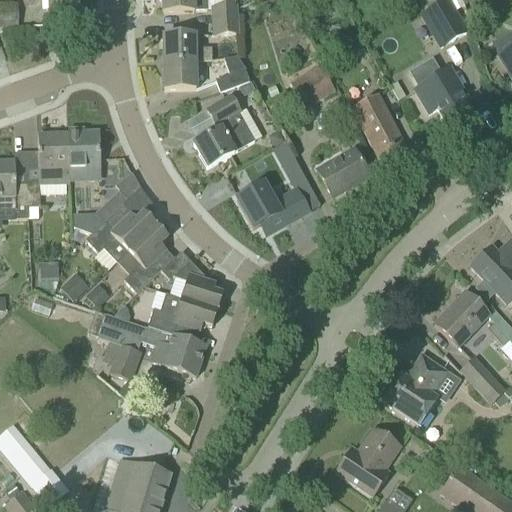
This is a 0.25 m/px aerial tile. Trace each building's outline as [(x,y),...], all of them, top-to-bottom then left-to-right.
[(48,0),(49,13),(77,12),(76,0),(48,0)] [(194,16),(194,14),(206,14),(206,1),(223,0),(161,0),(162,16),(194,16)] [(420,18),(440,53),(469,36),(449,1),(420,18)] [(0,31),(18,30),(16,4),(0,5),(0,31)] [(210,10),(211,25),(237,24),(237,9),(210,10)] [(237,24),(211,25),(213,40),(238,39),(237,24)] [(163,67),(194,66),(211,64),(211,51),(194,52),(194,39),(162,40),(163,67)] [(511,51),(497,60),(511,84),(511,51)] [(229,79),(215,83),(219,96),(248,86),(244,74),(236,61),(223,62),(229,79)] [(164,94),(195,93),(194,66),(163,67),(164,94)] [(320,69),(290,85),(289,86),(304,113),(335,96),(320,69)] [(471,122),(463,108),(469,105),(449,71),(413,93),(428,119),(437,113),(450,135),(471,122)] [(410,159),(378,98),(351,112),(383,173),(410,159)] [(217,129),(219,133),(193,148),(207,172),(255,145),(254,144),(249,147),(240,131),(245,129),(238,117),(240,116),(230,99),(205,113),(215,130),(217,129)] [(68,137),(67,137),(69,174),(79,174),(79,182),(99,181),(97,136),(83,137),(83,134),(68,134),(68,137)] [(69,174),(67,137),(37,138),(38,187),(69,186),(69,174)] [(331,202),(368,181),(353,154),(316,174),(331,202)] [(14,164),(0,164),(0,214),(14,214),(14,223),(27,223),(26,212),(26,187),(15,188),(14,164)] [(39,212),(38,187),(26,187),(26,212),(39,212)] [(273,208),(262,188),(236,203),(253,233),(265,226),(271,237),(308,216),(296,195),(273,208)] [(103,227),(122,209),(127,204),(119,194),(94,218),(103,227)] [(126,256),(155,229),(143,217),(136,223),(122,209),(103,227),(85,244),(98,258),(103,253),(116,267),(126,256)] [(136,298),(160,275),(174,262),(160,248),(167,241),(155,229),(126,256),(139,269),(123,284),(136,298)] [(490,249),(470,267),(482,282),(473,290),(485,302),(494,294),(498,299),(511,285),(511,241),(496,255),(490,249)] [(180,303),(216,315),(222,298),(213,295),(215,288),(202,284),(203,280),(181,256),(174,262),(160,275),(168,284),(173,280),(186,285),(180,303)] [(464,297),(434,328),(460,352),(489,320),(464,297)] [(146,332),(205,352),(205,350),(196,347),(202,328),(211,331),(216,315),(180,303),(165,298),(159,315),(153,313),(146,332)] [(506,396),(504,397),(508,402),(511,409),(511,333),(495,315),(488,322),(494,328),(489,332),(503,348),(499,352),(511,365),(511,389),(503,393),(506,396)] [(195,381),(205,352),(146,332),(107,319),(100,342),(119,350),(108,377),(131,385),(141,356),(138,354),(141,345),(155,350),(150,366),(195,381)] [(430,398),(445,376),(420,359),(399,391),(394,388),(382,406),(417,430),(436,402),(430,398)] [(506,396),(503,393),(474,361),(459,375),(490,409),(504,397),(506,396)] [(13,428),(0,439),(0,453),(49,510),(69,494),(13,428)] [(383,474),(398,450),(373,433),(352,464),(346,460),(334,477),(372,502),(388,477),(383,474)] [(158,511),(169,479),(119,463),(104,511),(158,511)] [(511,511),(511,504),(459,469),(439,497),(459,511),(511,511)] [(378,511),(409,511),(414,505),(394,491),(378,511)] [(24,499),(9,510),(10,511),(32,511),(33,511),(24,499)]
